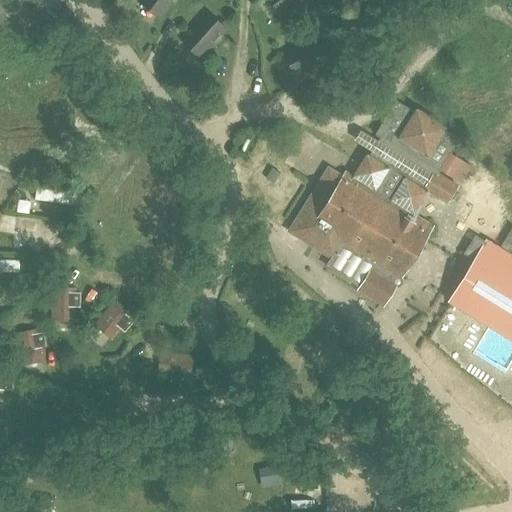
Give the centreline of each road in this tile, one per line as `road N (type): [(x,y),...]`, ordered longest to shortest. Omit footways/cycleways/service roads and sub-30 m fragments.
road 1 (track): [(353,511),(352,466),(343,449),(248,380),(214,344),(207,313),(229,220),(231,159)]
road 2 (track): [(228,133),(235,118),(268,112),(351,123),(382,105),(424,56),(484,8),(511,21)]
road 3 (unclassified): [(511,468),(400,343),(277,238)]
road 4 (track): [(270,397),(137,402),(86,371)]
road 5 (track): [(211,328),(79,256)]
